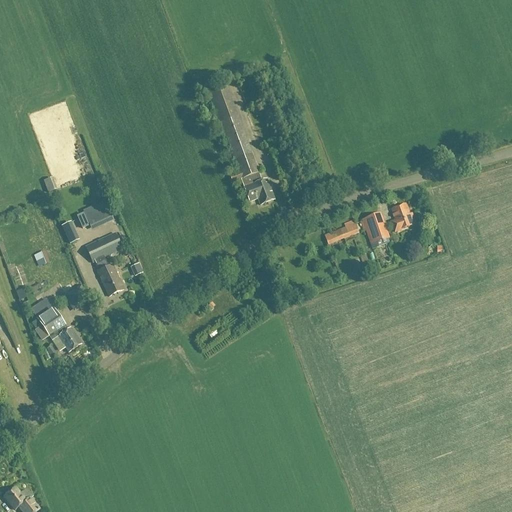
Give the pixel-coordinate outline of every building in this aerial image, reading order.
[(208,93),(232,157),(237,171),(228,175),(232,184),(241,181),(249,203),(257,200),(260,206),(275,200),(267,180),(257,183),(256,181),(260,179),(258,174),(226,86),(214,91),(212,84),(205,86),(207,93),(208,93)] [(405,205),(391,210),(396,222),(392,223),(395,232),(415,225),(411,214),(409,215),(405,205)] [(102,225),(113,220),(108,210),(86,220),(90,228),(101,223),(102,225)] [(379,215),(362,221),(372,249),(389,243),(379,215)] [(65,226),(71,244),(80,241),(74,223),(65,226)] [(354,225),(325,237),(328,245),(358,233),(354,225)] [(114,235),(86,248),(93,263),(95,263),(99,272),(97,273),(109,297),(124,290),(112,266),(107,268),(103,259),(121,250),(114,235)] [(79,274),(61,284),(77,312),(90,305),(80,287),(85,284),(79,274)] [(49,336),(52,341),(58,337),(69,354),(81,345),(70,329),(66,331),(63,326),(52,309),(37,319),(42,327),(36,331),(42,340),(49,336)] [(22,492),(20,494),(15,488),(4,497),(15,511),(19,508),(22,511),(37,511),(40,511),(30,499),(33,496),(31,493),(29,492),(26,491),(24,491),(22,492)]
